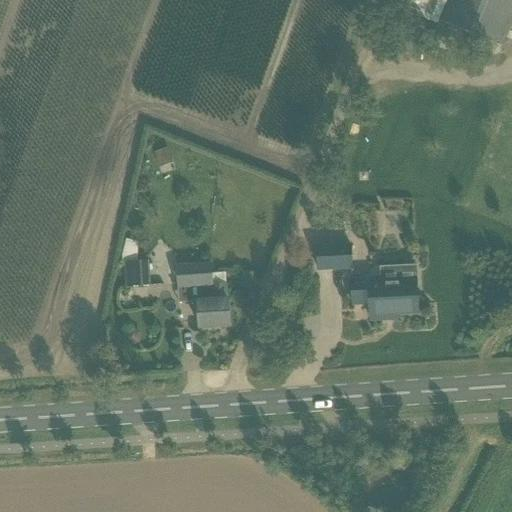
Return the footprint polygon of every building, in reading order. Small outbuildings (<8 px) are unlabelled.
[(511,20),(511,0),(398,0),(397,4),(502,46),(511,20)] [(159,164),(172,160),(168,150),(155,154),(159,164)] [(353,269),(352,245),(317,247),(318,270),(353,269)] [(149,262),(126,264),(127,289),(152,287),(149,262)] [(198,287),(199,303),(200,329),(231,327),(229,301),(228,301),(227,285),(213,286),(211,265),(177,268),(178,288),(198,287)] [(352,281),(353,305),(370,304),(371,321),(386,320),(386,316),(419,314),(417,284),(417,266),(380,268),(381,276),(368,276),(368,280),(352,281)]
